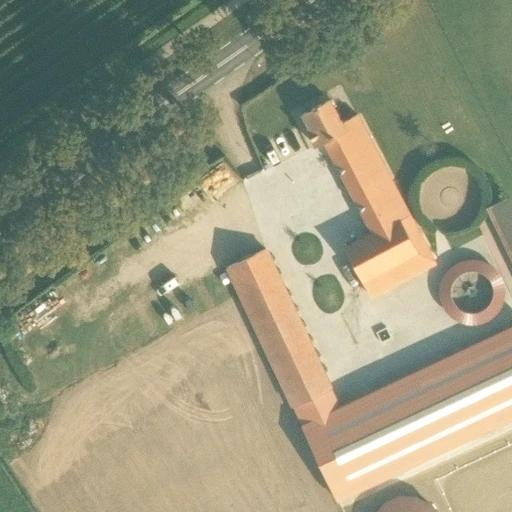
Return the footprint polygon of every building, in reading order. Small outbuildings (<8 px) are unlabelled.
[(315,145),(325,141),(372,233),(345,247),(344,244),(342,245),(367,296),(368,295),(432,263),(417,232),(409,236),(400,218),(408,214),(358,115),(342,123),(330,100),(303,114),(310,127),(307,129),(315,145)] [(212,197),(234,181),(219,160),(197,177),(212,197)] [(145,207),(155,222),(194,196),(184,181),(145,207)] [(511,201),(509,195),(484,206),(511,267),(511,201)] [(225,265),(337,499),(511,421),(511,327),(335,406),(264,247),(225,265)] [(437,511),(389,489),(378,511),(437,511)]
